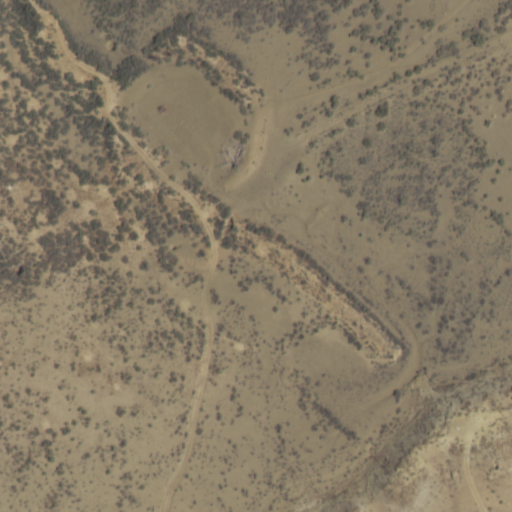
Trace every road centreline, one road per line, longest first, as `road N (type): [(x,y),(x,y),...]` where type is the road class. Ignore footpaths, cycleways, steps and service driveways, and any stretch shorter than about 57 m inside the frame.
road 1 (track): [(36,0),(68,47),(104,77),(121,124),(205,213),(213,233),(208,356),(168,511)]
road 2 (track): [(486,511),(472,475),(475,439),(511,411)]
